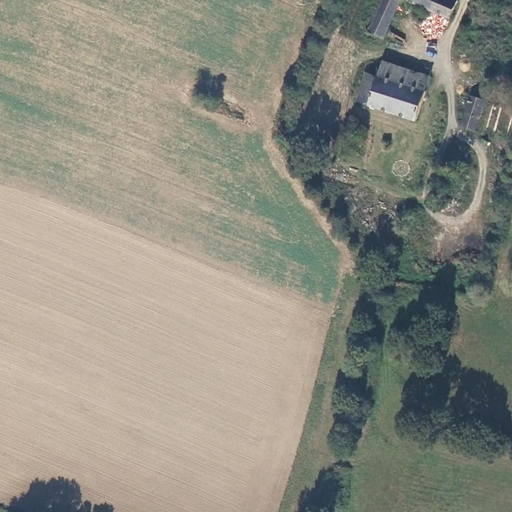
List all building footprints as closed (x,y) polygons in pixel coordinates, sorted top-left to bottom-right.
[(401,0),(382,0),(368,31),(384,38),(401,0)] [(456,0),(413,0),(449,16),(456,0)] [(380,76),(426,91),(431,77),(384,62),(380,76)] [(367,72),(358,101),(417,119),(426,91),(380,76),(367,72)] [(488,100),(473,95),(463,126),(478,130),(488,100)]
